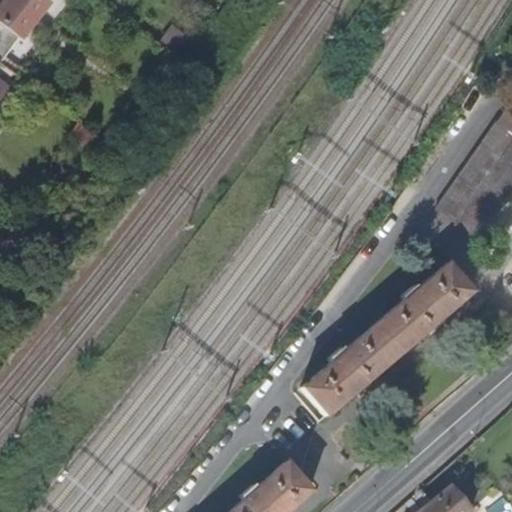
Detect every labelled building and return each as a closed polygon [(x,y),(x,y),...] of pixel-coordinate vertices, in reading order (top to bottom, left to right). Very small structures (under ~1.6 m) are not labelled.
[(0,20),(22,38),(49,4),(43,0),(4,0),(0,6),(0,20)] [(0,80),(0,97),(8,87),(0,80)] [(511,133),(511,116),(504,111),(496,122),(511,133)] [(454,223),(511,139),(511,133),(495,122),(434,209),(454,223)] [(85,127),(79,123),(69,136),(76,142),(85,127)] [(101,140),(85,127),(76,142),(91,154),(101,140)] [(511,142),(455,226),(475,240),(511,186),(511,142)] [(329,363),(299,388),(324,417),(470,291),(445,263),(415,288),(412,285),(399,297),(401,300),(343,351),(340,347),(326,359),(329,363)] [(286,511),(310,492),(284,463),(255,489),(252,485),(238,497),(241,501),(228,511),(286,511)] [(451,485),(417,511),(469,511),(471,511),(451,485)]
